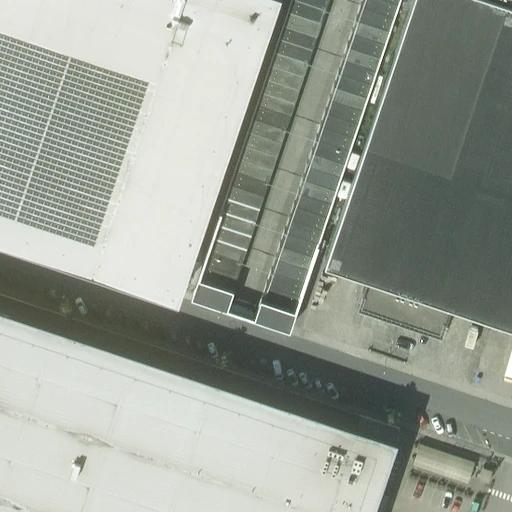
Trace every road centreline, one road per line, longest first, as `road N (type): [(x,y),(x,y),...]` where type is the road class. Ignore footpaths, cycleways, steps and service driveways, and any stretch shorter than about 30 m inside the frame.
road 1 (unclassified): [(511,426),(0,253)]
road 2 (unknown): [(227,330),(345,0)]
road 3 (unknown): [(502,511),(389,470)]
